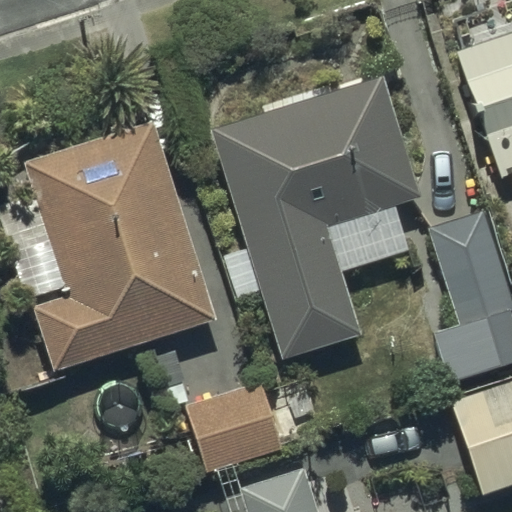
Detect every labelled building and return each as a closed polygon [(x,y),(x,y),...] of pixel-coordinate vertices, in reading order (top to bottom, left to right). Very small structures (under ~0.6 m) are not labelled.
[(511,3),(511,2),(457,22),(467,48),(447,55),(493,181),(506,176),(511,193),(511,3)] [(414,187),(379,72),(204,125),(240,241),(221,247),(234,291),(256,284),(277,352),(358,327),(338,262),(406,242),(391,194),(414,187)] [(208,313),(149,115),(0,159),(0,211),(9,241),(45,230),(62,285),(28,296),(47,361),(208,313)] [(511,319),(511,313),(481,212),(427,228),(455,323),(428,331),(444,382),(511,361),(511,336),(507,321),(511,319)] [(511,477),(511,376),(447,399),(478,489),(511,477)] [(277,443),(257,379),(180,403),(200,467),(277,443)] [(318,511),(302,462),(241,482),(251,511),(318,511)]
